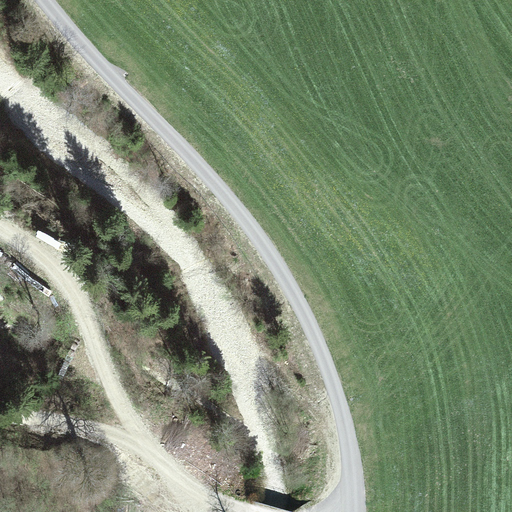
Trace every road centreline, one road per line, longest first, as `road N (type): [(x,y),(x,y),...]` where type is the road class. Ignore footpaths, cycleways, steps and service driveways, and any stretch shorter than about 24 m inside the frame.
road 1 (unclassified): [(344,511),(322,372),(265,251),(44,0)]
road 2 (track): [(248,511),(168,474),(125,412),(0,406)]
road 3 (track): [(125,412),(63,278),(0,231)]
